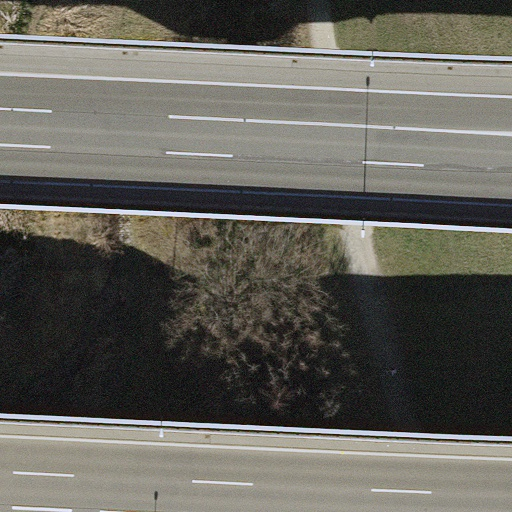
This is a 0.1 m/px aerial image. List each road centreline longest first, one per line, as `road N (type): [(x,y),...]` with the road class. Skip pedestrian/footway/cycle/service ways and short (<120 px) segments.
road 1 (track): [(417,511),(318,0)]
road 2 (motorway): [(367,140),(0,123)]
road 3 (motorway): [(511,156),(367,140)]
road 4 (motorway): [(511,135),(367,140)]
